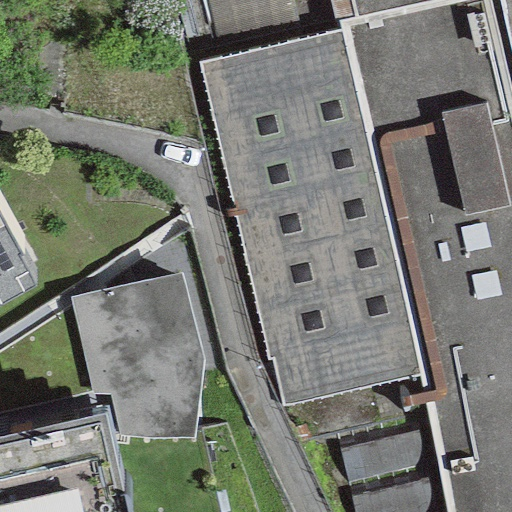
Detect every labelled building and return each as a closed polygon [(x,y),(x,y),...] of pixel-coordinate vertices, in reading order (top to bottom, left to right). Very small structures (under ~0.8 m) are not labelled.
[(296,443),(429,412),(432,428),(446,511),(511,511),(511,0),(205,0),(221,58),(199,64),(265,359),(275,359),(281,407),(296,443)] [(0,308),(35,290),(18,260),(23,257),(0,215),(0,308)] [(182,272),(68,298),(92,396),(108,395),(117,436),(192,439),(203,362),(182,272)] [(0,511),(125,511),(112,456),(103,415),(95,417),(0,439),(0,511)] [(446,511),(432,428),(336,450),(350,511),(446,511)]
